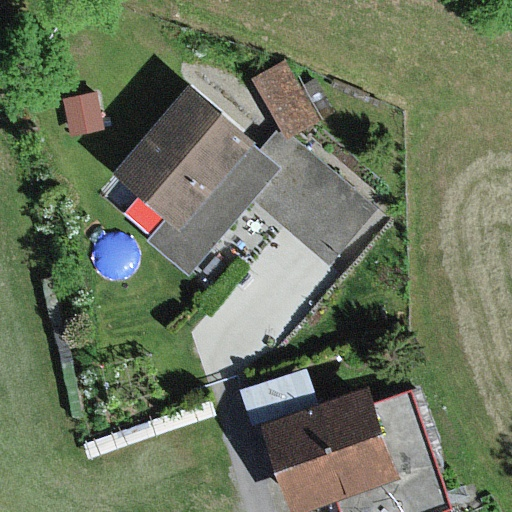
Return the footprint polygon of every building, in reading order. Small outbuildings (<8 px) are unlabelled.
[(284,62),(249,82),(278,134),(284,145),(294,139),(335,116),(316,81),(300,90),(284,62)] [(98,92),(56,100),(62,128),(103,121),(98,92)] [(186,92),(112,179),(165,224),(147,246),(189,281),(252,206),(329,270),(379,211),(294,139),(284,145),(278,134),(261,155),(186,92)] [(305,372),(239,394),(251,428),(316,406),(305,372)] [(367,391),(253,429),(281,511),(317,511),(336,506),(338,511),(450,511),(410,393),(372,406),(367,391)]
